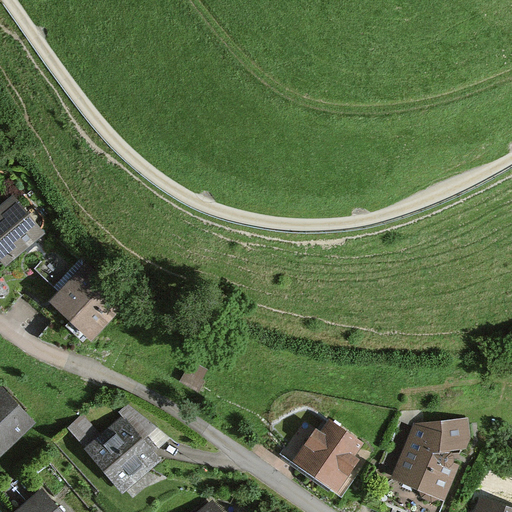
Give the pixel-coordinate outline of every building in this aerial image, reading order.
[(13,200),(0,210),(0,251),(6,260),(40,232),(13,200)] [(120,300),(87,269),(57,301),(89,332),(120,300)] [(2,393),(0,394),(0,448),(29,421),(2,393)] [(154,459),(124,422),(91,448),(122,486),(154,459)] [(444,495),(468,438),(466,423),(418,426),(398,476),(444,495)] [(359,444),(330,424),(322,435),(317,432),(297,461),(335,487),(354,460),(350,457),(359,444)] [(57,511),(43,494),(22,511),(57,511)] [(511,511),(481,501),(477,511),(511,511)]
